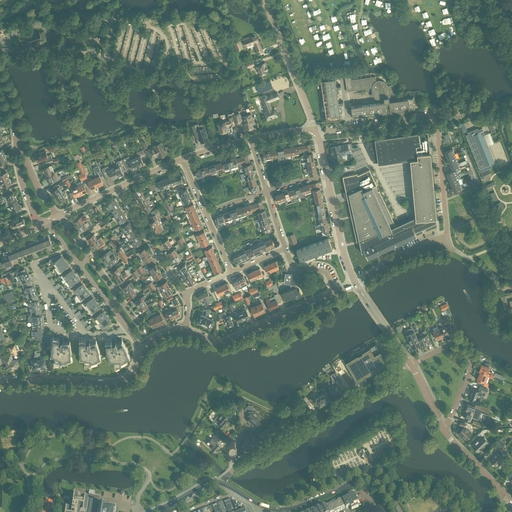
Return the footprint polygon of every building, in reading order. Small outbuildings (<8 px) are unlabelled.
[(39,32),(34,33),(33,30),(28,31),(29,35),(27,35),(30,45),(32,44),(32,46),(37,45),(36,41),(42,39),(41,38),(46,37),(44,32),(40,33),(39,32)] [(231,35),(229,36),(232,44),(233,44),(233,43),(233,44),(236,51),(238,50),(241,49),(243,48),(240,41),(236,42),(234,43),(231,35)] [(253,44),(258,55),(263,53),(258,41),(257,42),(255,36),(252,37),(251,36),(243,40),(246,47),(253,44)] [(267,66),(265,63),(254,67),(255,70),(258,70),(260,75),(267,73),(266,70),(268,69),(267,66)] [(416,105),(416,104),(415,97),(389,101),(389,99),(389,98),(390,97),(390,96),(390,95),(390,94),(396,93),(392,84),(388,86),(387,84),(386,83),(385,82),(383,81),(381,80),(380,80),(376,81),(376,80),(375,76),(351,80),(351,79),(350,79),(351,86),(346,87),(347,92),(359,90),(358,90),(358,89),(372,87),(372,88),(371,88),(372,88),(372,90),(372,92),(372,93),(371,94),(371,97),(373,96),(374,97),(375,98),(376,100),(377,101),(379,102),(381,102),(362,105),(361,104),(351,105),(351,109),(352,117),(382,113),(382,114),(395,112),(395,111),(415,108),(414,105),(416,105)] [(338,84),(336,84),(335,78),(320,80),(326,121),(335,120),(338,120),(338,119),(342,119),(342,118),(341,118),(339,105),(341,105),(340,104),(343,103),(343,101),(340,101),(340,100),(338,100),(337,89),(338,89),(338,88),(341,87),(340,85),(338,85),(338,84)] [(273,88),(270,81),(256,86),(259,94),(273,88)] [(267,96),(261,98),(264,105),(263,105),(265,111),(264,112),(267,120),(277,116),(273,108),(272,108),(269,102),(279,98),(277,92),(267,96)] [(229,121),(217,124),(220,133),(228,131),(228,130),(229,129),(227,125),(230,125),(231,126),(235,125),(232,116),(231,114),(228,115),(228,117),(229,121)] [(242,117),(240,117),(239,114),(233,115),(235,123),(241,122),(241,121),(243,121),(243,124),(245,124),(246,129),(248,129),(248,130),(251,129),(251,128),(252,128),(253,128),(252,124),(253,124),(251,114),(242,117)] [(492,133),(495,131),(490,119),(486,121),(492,133)] [(205,127),(204,128),(203,124),(199,125),(198,123),(189,127),(193,139),(198,137),(199,140),(200,140),(201,143),(203,142),(204,142),(205,142),(206,141),(208,140),(207,137),(208,137),(205,127)] [(493,160),(483,136),(485,135),(482,128),(477,130),(475,132),(474,131),(469,135),(468,134),(465,135),(480,173),(496,167),(493,160)] [(430,153),(428,132),(374,140),(375,142),(364,143),(374,163),(378,162),(378,165),(410,160),(415,217),(409,219),(408,217),(405,218),(401,219),(402,220),(399,221),(400,224),(395,226),(379,191),(378,192),(375,186),(377,185),(369,170),(358,175),(357,174),(342,177),(346,192),(343,192),(345,200),(347,199),(357,242),(359,241),(361,252),(364,251),(367,258),(416,235),(415,232),(436,222),(436,219),(430,153)] [(166,154),(167,153),(162,142),(154,146),(154,147),(147,151),(151,159),(156,156),(158,155),(159,157),(163,155),(164,155),(166,155),(166,154)] [(342,155),(349,153),(347,145),(340,146),(331,148),(333,159),(342,157),(342,155)] [(298,146),(290,147),(292,154),(299,153),(301,153),(302,153),(301,147),(298,147),(298,146)] [(290,147),(283,149),(285,156),(285,158),(287,158),(287,155),(292,154),(290,147)] [(445,152),(444,152),(446,157),(454,154),(452,149),(447,151),(445,152)] [(147,159),(143,150),(137,152),(138,157),(134,158),(139,167),(144,165),(142,161),(147,159)] [(277,150),(270,151),(271,158),(271,160),(271,161),(273,161),(273,160),(273,157),(278,157),(277,150)] [(311,150),(305,152),(306,155),(305,155),(306,160),(307,162),(314,160),(312,153),(311,153),(311,150)] [(52,160),(51,155),(47,156),(45,151),(35,154),(38,162),(45,160),(46,163),(53,160),(52,160)] [(454,154),(446,157),(448,162),(456,159),(459,158),(457,153),(454,154)] [(139,167),(134,158),(131,160),(128,156),(123,159),(127,168),(132,166),(133,170),(139,167)] [(236,159),(229,161),(231,168),(237,166),(237,167),(241,166),(241,165),(243,164),(242,160),(241,158),(236,159)] [(250,164),(249,160),(248,158),(242,160),(243,164),(246,173),(253,171),(251,164),(250,164)] [(126,168),(122,159),(116,162),(116,164),(113,166),(114,168),(113,168),(118,177),(123,174),(121,170),(126,168)] [(307,162),(303,162),(303,165),(307,164),(308,168),(315,167),(314,160),(307,162)] [(458,163),(450,167),(451,167),(452,171),(454,170),(456,170),(460,168),(459,166),(461,165),(461,166),(467,163),(466,163),(465,160),(458,163)] [(229,161),(222,163),(224,170),(229,168),(230,171),(232,170),(231,168),(229,161)] [(222,163),(215,165),(217,172),(224,170),(222,163)] [(46,176),(54,173),(51,165),(49,166),(43,169),(41,170),(42,174),(45,173),(46,176)] [(215,165),(209,167),(211,174),(217,172),(215,165)] [(103,184),(99,175),(98,173),(101,172),(98,166),(94,168),(96,177),(94,179),(97,186),(103,184)] [(118,177),(113,168),(110,169),(108,166),(101,169),(106,178),(111,176),(112,179),(118,177)] [(84,172),(82,169),(82,167),(79,168),(79,170),(81,173),(84,180),(87,178),(84,172)] [(204,176),(211,174),(209,167),(202,169),(204,176)] [(308,168),(303,169),(304,171),(309,170),(310,176),(317,174),(315,167),(308,168)] [(197,178),(204,176),(202,169),(195,171),(197,178)] [(452,171),(446,174),(448,178),(458,174),(456,170),(454,170),(452,171)] [(246,173),(240,175),(241,179),(244,178),(243,176),(246,175),(248,180),(255,178),(253,171),(246,173)] [(6,172),(0,174),(0,181),(9,178),(6,172)] [(47,178),(46,178),(47,182),(48,182),(49,183),(60,179),(59,178),(61,177),(60,175),(58,175),(56,172),(54,173),(46,176),(47,178)] [(180,174),(174,176),(177,183),(177,185),(180,184),(179,182),(182,181),(183,182),(185,181),(183,174),(180,175),(180,174)] [(458,174),(448,178),(450,183),(458,180),(461,179),(459,174),(458,174)] [(171,185),(177,183),(174,176),(168,178),(171,185)] [(9,178),(0,181),(0,185),(2,185),(3,187),(11,184),(9,178)] [(97,186),(94,179),(91,180),(90,178),(87,179),(92,189),(97,186)] [(165,187),(171,185),(168,178),(163,180),(165,188),(165,187)] [(250,186),(257,184),(255,178),(248,180),(250,186)] [(157,184),(154,185),(157,191),(165,188),(165,187),(165,188),(163,180),(157,182),(157,184)] [(83,183),(82,183),(81,181),(76,184),(77,186),(81,194),(87,191),(83,183)] [(250,186),(244,188),(245,191),(249,190),(249,189),(250,188),(252,193),(259,191),(257,184),(250,186)] [(311,191),(309,185),(309,184),(302,187),(304,193),(311,191)] [(460,185),(452,188),(454,193),(455,192),(457,191),(458,191),(458,192),(461,191),(462,191),(461,191),(461,190),(462,189),(465,188),(463,184),(460,185)] [(77,186),(71,188),(75,197),(81,194),(77,186)] [(62,193),(63,192),(59,187),(52,192),(56,197),(62,193)] [(135,198),(142,193),(144,192),(141,187),(133,192),(134,193),(133,194),(135,198)] [(302,187),(295,189),(297,196),(298,199),(300,198),(300,197),(304,195),(304,193),(302,187)] [(314,190),(313,190),(314,197),(321,196),(320,188),(319,189),(314,190)] [(180,199),(189,195),(187,189),(183,191),(182,189),(180,190),(177,191),(178,193),(179,195),(178,195),(180,199)] [(291,198),(297,196),(295,189),(288,191),(291,198)] [(62,193),(56,197),(59,202),(60,202),(60,203),(63,201),(63,200),(65,198),(65,197),(67,196),(63,191),(63,192),(62,193)] [(286,199),(291,198),(288,191),(282,193),(284,200),(285,205),(288,204),(286,199)] [(1,195),(0,195),(0,200),(2,200),(3,201),(5,200),(7,204),(16,200),(13,193),(2,198),(1,195)] [(138,203),(145,198),(142,193),(135,198),(136,200),(137,203),(138,202),(138,203)] [(277,202),(284,200),(282,193),(275,196),(277,202)] [(188,203),(188,202),(192,200),(189,195),(180,199),(181,200),(180,200),(182,205),(188,203)] [(465,200),(453,205),(454,207),(453,207),(457,217),(470,211),(470,210),(474,209),(470,199),(472,198),(470,195),(464,198),(465,200)] [(321,196),(314,197),(316,204),(323,202),(321,196)] [(141,208),(148,203),(145,198),(138,203),(139,205),(140,208),(141,207),(141,208)] [(109,207),(106,208),(108,210),(110,209),(118,204),(116,202),(117,202),(115,199),(107,204),(109,207)] [(8,206),(10,205),(12,211),(20,208),(17,200),(16,200),(7,204),(8,206)] [(260,219),(266,217),(264,210),(261,202),(255,204),(257,210),(258,212),(260,219)] [(311,205),(311,208),(312,208),(313,207),(314,206),(316,206),(317,211),(324,209),(323,202),(316,204),(313,204),(311,205)] [(144,213),(152,208),(148,203),(141,208),(144,213)] [(171,204),(169,205),(168,203),(165,205),(169,212),(174,209),(171,204)] [(113,214),(121,209),(118,204),(110,209),(111,211),(113,214)] [(187,213),(196,209),(193,204),(185,207),(187,213)] [(252,211),(250,206),(250,205),(243,207),(245,214),(252,212),(252,211)] [(239,216),(245,214),(243,207),(236,209),(239,216)] [(116,219),(124,214),(121,209),(113,214),(115,216),(112,218),(113,220),(116,219)] [(190,219),(198,215),(196,209),(187,213),(190,219)] [(232,218),(239,216),(236,209),(230,212),(232,218)] [(317,211),(312,212),(313,214),(316,214),(315,213),(317,213),(318,212),(319,218),(326,216),(324,209),(317,211)] [(162,223),(156,213),(156,214),(154,210),(151,212),(153,216),(150,217),(153,221),(150,223),(153,228),(160,224),(161,224),(162,223)] [(225,221),(232,218),(230,212),(223,214),(225,221)] [(81,217),(75,221),(76,222),(75,223),(77,226),(78,225),(79,226),(87,220),(87,219),(88,219),(89,218),(85,213),(81,217)] [(117,221),(119,224),(127,219),(125,216),(124,214),(116,219),(117,221)] [(217,217),(214,218),(215,221),(218,227),(220,227),(222,226),(221,222),(225,221),(223,214),(216,216),(217,217)] [(192,224),(201,221),(198,215),(190,219),(192,224)] [(326,216),(319,218),(319,219),(320,224),(327,223),(326,216)] [(262,225),(269,223),(266,217),(260,219),(255,220),(256,223),(259,222),(259,221),(261,221),(262,225)] [(25,219),(24,220),(23,218),(15,221),(11,223),(14,228),(17,227),(25,224),(25,222),(25,219)] [(87,220),(79,226),(82,231),(87,227),(88,228),(92,226),(88,219),(87,219),(87,220)] [(107,225),(107,224),(106,222),(103,219),(99,223),(101,225),(100,226),(102,228),(107,225)] [(192,224),(195,230),(203,226),(201,221),(192,224)] [(124,232),(132,227),(131,225),(129,222),(121,227),(123,230),(120,231),(121,232),(122,234),(124,232)] [(262,225),(257,227),(258,230),(260,229),(263,228),(264,232),(271,230),(269,223),(262,225)] [(329,230),(327,223),(320,224),(315,225),(316,228),(317,228),(318,227),(321,226),(322,231),(329,230)] [(164,229),(161,224),(160,224),(153,228),(156,233),(164,229)] [(127,237),(135,232),(134,229),(133,230),(132,227),(124,232),(125,234),(126,234),(127,237)] [(199,241),(207,237),(204,231),(196,235),(199,241)] [(130,242),(138,237),(137,235),(135,232),(127,237),(129,240),(130,242)] [(94,234),(88,238),(91,244),(98,239),(94,234)] [(11,260),(52,244),(48,236),(8,252),(8,250),(3,252),(4,255),(5,257),(3,258),(6,267),(13,265),(11,260)] [(264,242),(267,249),(274,246),(271,239),(273,238),(272,236),(270,237),(271,239),(264,242)] [(100,247),(106,243),(101,237),(98,239),(91,244),(95,249),(99,246),(100,247)] [(132,244),(134,247),(142,242),(140,239),(139,239),(138,237),(130,242),(131,244),(132,244)] [(199,241),(201,247),(209,243),(207,237),(199,241)] [(168,238),(162,242),(164,246),(165,246),(166,248),(172,245),(172,244),(174,243),(172,240),(170,241),(168,238)] [(316,254),(332,248),(328,239),(312,244),(316,254)] [(261,251),(267,249),(264,242),(258,245),(261,251)] [(252,243),(250,244),(252,248),(255,254),(261,251),(258,245),(257,243),(253,245),(252,243)] [(300,260),(316,254),(312,244),(296,250),(300,260)] [(206,256),(214,252),(212,246),(204,250),(206,256)] [(141,258),(148,253),(145,248),(137,253),(141,258)] [(239,248),(237,249),(238,252),(242,260),(248,257),(245,251),(241,253),(239,248)] [(248,257),(255,254),(252,248),(245,251),(248,257)] [(122,261),(127,257),(124,253),(125,252),(122,249),(120,250),(117,253),(116,253),(118,255),(117,256),(119,258),(120,257),(122,261)] [(175,249),(168,253),(171,258),(178,254),(175,249)] [(104,262),(114,255),(115,254),(113,251),(112,252),(110,250),(107,252),(101,257),(104,262)] [(178,254),(171,258),(175,263),(181,259),(180,258),(183,256),(181,252),(178,254)] [(209,262),(217,258),(214,252),(206,256),(209,262)] [(233,257),(231,258),(233,263),(235,262),(235,263),(242,260),(238,252),(235,253),(236,255),(232,256),(233,257)] [(144,263),(152,258),(148,253),(141,258),(144,263)] [(62,256),(61,257),(59,255),(49,260),(50,260),(53,265),(54,265),(56,267),(65,261),(62,256)] [(114,255),(104,262),(108,267),(114,263),(118,261),(114,255)] [(212,267),(219,264),(217,258),(209,262),(212,267)] [(68,266),(68,265),(65,261),(56,267),(58,270),(57,270),(60,274),(59,274),(60,274),(69,267),(68,266)] [(272,271),(279,268),(276,261),(269,264),(272,271)] [(181,272),(191,265),(190,264),(187,266),(185,263),(178,268),(179,271),(180,271),(181,272)] [(151,275),(159,270),(156,264),(147,269),(151,275)] [(212,267),(214,273),(222,270),(219,264),(212,267)] [(267,273),(272,271),(269,264),(264,266),(267,273)] [(191,265),(181,272),(182,274),(181,274),(183,277),(193,270),(192,268),(193,268),(191,265)] [(120,266),(112,272),(116,277),(124,271),(120,266)] [(18,281),(29,275),(27,271),(26,271),(24,268),(16,274),(17,276),(16,276),(18,281)] [(256,278),(263,275),(259,268),(253,271),(256,278)] [(72,270),(71,270),(70,269),(61,276),(64,279),(65,278),(67,281),(75,274),(72,270)] [(159,270),(151,275),(154,280),(163,275),(159,270)] [(193,270),(183,277),(185,280),(185,279),(186,281),(195,275),(195,273),(193,270)] [(292,288),(282,293),(285,300),(296,295),(297,297),(302,295),(299,289),(297,290),(296,287),(297,275),(288,273),(287,270),(281,273),(282,276),(284,276),(285,278),(282,279),(283,282),(284,282),(284,283),(285,283),(290,284),(292,288)] [(124,271),(116,277),(119,283),(128,276),(125,271),(124,271)] [(78,279),(79,279),(75,274),(67,281),(69,284),(68,284),(70,287),(70,288),(79,281),(78,279)] [(23,286),(32,282),(30,279),(31,279),(29,275),(18,281),(21,285),(22,284),(23,286)] [(195,275),(186,281),(187,282),(186,283),(188,286),(196,281),(195,278),(197,277),(195,275)] [(243,276),(237,279),(240,286),(241,285),(242,287),(247,285),(246,283),(243,276)] [(237,279),(232,281),(235,288),(236,290),(242,287),(241,285),(240,286),(237,279)] [(163,291),(169,287),(166,281),(157,287),(158,289),(161,288),(163,291)] [(24,293),(36,289),(34,285),(33,285),(32,282),(23,286),(24,289),(23,289),(24,293)] [(127,293),(133,288),(134,287),(130,282),(123,287),(127,293)] [(82,284),(80,283),(71,290),(72,290),(74,293),(75,292),(77,295),(86,288),(82,284)] [(231,292),(230,290),(227,283),(221,286),(224,293),(225,295),(231,292)] [(270,287),(267,288),(269,290),(273,288),(275,292),(279,290),(276,284),(273,285),(270,287)] [(133,288),(127,293),(130,298),(136,294),(140,292),(135,286),(134,287),(133,288)] [(219,295),(224,293),(221,286),(215,288),(219,295)] [(166,296),(172,292),(169,287),(163,291),(160,292),(163,297),(166,296)] [(88,293),(89,293),(86,288),(77,295),(79,298),(78,298),(81,301),(80,302),(81,302),(90,295),(88,293)] [(28,300),(37,297),(36,294),(37,294),(36,289),(24,293),(26,298),(27,297),(28,300)] [(505,295),(500,296),(503,310),(509,308),(511,307),(511,291),(505,293),(505,295)] [(198,296),(197,297),(199,300),(200,300),(200,301),(201,300),(203,305),(208,303),(213,300),(211,295),(209,296),(207,292),(198,296)] [(237,300),(243,298),(240,292),(235,295),(237,300)] [(281,302),(278,297),(277,294),(274,295),(275,297),(269,299),(269,298),(266,300),(270,309),(279,305),(278,303),(281,302)] [(137,307),(145,302),(143,299),(146,297),(144,295),(134,302),(135,303),(135,304),(137,307)] [(93,298),(92,298),(91,296),(82,303),(82,304),(82,303),(85,307),(86,306),(87,309),(96,302),(93,298)] [(28,307),(40,304),(39,300),(38,300),(37,297),(28,300),(28,302),(27,302),(28,307)] [(174,306),(170,308),(171,310),(174,317),(180,314),(179,312),(178,311),(180,310),(178,307),(179,307),(176,299),(171,301),(174,306)] [(261,301),(255,303),(256,305),(260,314),(265,311),(261,302),(261,301)] [(99,307),(100,306),(96,302),(87,309),(89,311),(89,312),(91,315),(91,316),(100,309),(99,307)] [(142,312),(151,305),(149,303),(147,305),(145,302),(137,307),(140,311),(141,310),(142,312)] [(31,314),(41,312),(40,309),(41,309),(40,304),(28,307),(29,312),(31,311),(31,314)] [(256,305),(250,307),(254,316),(260,314),(256,305)] [(244,310),(240,312),(244,321),(247,319),(247,318),(249,317),(245,307),(243,308),(244,310)] [(103,311),(103,312),(101,310),(92,317),(93,317),(95,320),(96,320),(98,322),(107,316),(103,311)] [(171,310),(165,313),(168,320),(174,317),(171,310)] [(199,313),(197,317),(200,317),(198,322),(198,323),(199,323),(199,324),(200,324),(201,324),(203,325),(207,317),(208,316),(209,313),(209,312),(210,310),(206,310),(206,312),(206,314),(205,316),(201,314),(199,313)] [(236,311),(233,312),(238,322),(241,321),(241,322),(244,321),(240,312),(237,313),(236,311)] [(31,321),(43,320),(42,315),(41,315),(41,312),(31,314),(30,315),(29,315),(29,316),(28,316),(28,317),(28,318),(28,321),(31,321)] [(229,315),(227,316),(225,312),(219,314),(216,315),(217,321),(220,321),(220,320),(224,318),(228,327),(233,324),(229,315)] [(163,322),(164,322),(160,314),(154,317),(158,324),(161,323),(162,324),(163,323),(163,322)] [(112,324),(109,321),(110,320),(107,316),(98,322),(100,325),(99,326),(102,329),(101,329),(102,329),(103,331),(107,331),(112,328),(110,325),(112,324)] [(153,327),(158,324),(154,317),(149,319),(149,320),(149,321),(149,322),(150,322),(153,327)] [(207,317),(203,325),(204,325),(204,326),(210,329),(210,328),(211,328),(211,327),(211,326),(210,326),(213,320),(207,317)] [(438,328),(443,337),(445,336),(446,336),(448,335),(447,335),(448,334),(447,332),(452,330),(450,326),(451,325),(448,318),(442,321),(442,322),(438,324),(440,327),(438,328)] [(32,328),(42,328),(42,325),(43,325),(43,320),(31,321),(31,326),(32,326),(32,328)] [(412,348),(420,344),(417,338),(418,338),(415,332),(414,332),(412,327),(412,328),(405,331),(407,335),(406,335),(412,348)] [(42,328),(32,328),(32,331),(31,331),(31,335),(32,335),(32,338),(42,339),(42,336),(43,336),(43,333),(42,333),(42,328)] [(439,338),(443,337),(438,328),(433,331),(432,330),(430,331),(432,337),(435,336),(437,340),(438,339),(438,340),(440,339),(439,338)] [(417,330),(415,332),(418,338),(417,338),(420,344),(421,347),(431,342),(427,334),(420,337),(417,330)] [(10,341),(8,337),(6,337),(5,336),(3,333),(0,334),(0,342),(2,342),(3,344),(10,341)] [(54,337),(54,336),(51,348),(52,349),(50,356),(55,357),(54,364),(60,363),(61,363),(67,362),(67,360),(71,360),(70,352),(71,352),(70,341),(69,341),(64,342),(64,344),(63,344),(63,340),(62,340),(61,340),(61,341),(60,341),(60,343),(59,343),(59,338),(54,337)] [(80,340),(80,339),(79,339),(79,352),(80,352),(79,359),(84,359),(84,366),(85,366),(91,364),(97,362),(97,360),(101,359),(99,352),(100,352),(96,341),(91,343),(91,342),(90,342),(91,344),(90,344),(89,341),(88,341),(87,342),(87,343),(87,345),(86,345),(85,339),(85,340),(80,340)] [(127,351),(122,340),(122,341),(117,343),(117,345),(115,342),(114,342),(114,343),(113,343),(113,344),(114,346),(113,347),(111,341),(111,342),(106,342),(105,342),(107,354),(108,354),(109,361),(114,361),(115,368),(115,367),(121,364),(127,361),(126,359),(130,357),(127,351)] [(17,344),(14,345),(14,346),(8,348),(10,353),(12,353),(15,351),(19,349),(17,344)] [(347,361),(345,362),(347,366),(350,370),(352,373),(357,381),(364,377),(363,377),(367,374),(367,375),(381,367),(381,366),(384,364),(387,362),(377,346),(376,344),(375,344),(365,350),(362,352),(362,353),(358,355),(347,361)] [(40,359),(39,356),(40,355),(40,352),(37,352),(39,368),(46,367),(45,358),(44,358),(44,356),(40,356),(40,359)] [(18,359),(13,359),(11,354),(2,358),(4,364),(6,364),(6,368),(10,368),(10,369),(10,370),(11,371),(12,371),(13,371),(14,370),(14,369),(14,368),(18,368),(18,359)] [(486,363),(485,365),(481,364),(479,371),(480,372),(480,371),(487,374),(487,373),(494,377),(495,374),(491,372),(489,372),(490,368),(488,368),(489,364),(486,363)] [(492,379),(494,377),(487,373),(487,374),(480,371),(480,372),(477,380),(478,380),(477,383),(485,386),(488,387),(490,384),(486,383),(488,377),(492,379)] [(334,373),(330,375),(332,378),(332,387),(329,389),(334,397),(341,393),(341,391),(344,390),(338,380),(334,373)] [(486,393),(488,389),(480,386),(478,391),(473,389),(470,397),(481,401),(482,398),(480,397),(482,392),(482,393),(483,392),(486,393)] [(319,394),(325,403),(330,399),(323,388),(320,389),(322,392),(319,394)] [(325,403),(319,394),(313,398),(312,397),(309,399),(311,402),(314,401),(315,402),(313,403),(315,405),(316,404),(318,408),(325,403)] [(249,404),(244,409),(249,413),(247,416),(249,418),(247,421),(254,427),(255,425),(256,426),(257,427),(258,427),(259,426),(260,426),(260,425),(260,424),(259,423),(258,422),(259,420),(257,419),(260,416),(255,411),(254,412),(252,410),(254,409),(249,404)] [(481,409),(480,409),(481,406),(475,404),(474,407),(467,404),(465,410),(467,410),(464,418),(470,421),(473,413),(474,410),(480,412),(481,409)] [(218,416),(214,421),(217,424),(220,426),(219,426),(220,427),(221,427),(224,429),(230,422),(227,420),(229,417),(227,415),(230,411),(225,407),(221,411),(222,413),(221,414),(220,414),(218,416)] [(463,428),(459,433),(465,439),(472,433),(472,432),(465,425),(466,424),(461,422),(459,425),(461,426),(463,428)] [(218,442),(221,438),(216,434),(212,438),(214,441),(215,439),(218,442)] [(482,439),(481,437),(480,437),(472,445),(474,448),(478,452),(488,442),(483,437),(482,439)] [(215,452),(220,446),(214,441),(212,438),(210,440),(209,439),(205,443),(208,445),(208,444),(210,446),(209,447),(215,452)] [(246,442),(241,447),(244,448),(243,449),(245,451),(245,450),(248,452),(252,447),(251,447),(254,443),(249,439),(246,442)] [(504,443),(500,440),(495,445),(498,449),(504,443)] [(500,449),(498,451),(489,460),(491,461),(491,463),(492,464),(493,464),(497,467),(504,460),(502,458),(505,454),(500,449)] [(331,504),(326,506),(328,511),(337,511),(346,508),(346,509),(348,508),(350,507),(351,510),(358,507),(357,504),(358,503),(356,499),(357,498),(355,494),(352,493),(344,496),(345,497),(343,498),(337,501),(337,502),(331,505),(331,504)] [(95,511),(97,501),(88,500),(82,499),(82,500),(80,500),(82,498),(81,496),(79,496),(78,498),(78,497),(72,496),(70,510),(64,509),(63,511),(95,511)] [(232,499),(229,500),(229,501),(233,511),(240,511),(238,506),(236,502),(235,502),(233,503),(232,499)] [(227,500),(223,501),(227,511),(233,511),(229,501),(228,501),(227,500)] [(51,511),(52,504),(52,503),(51,502),(50,501),(49,501),(48,501),(47,501),(46,502),(46,503),(45,503),(44,511),(42,511),(41,511),(51,511)] [(227,511),(223,501),(218,503),(221,511),(227,511)] [(221,511),(218,503),(212,506),(214,511),(221,511)]
